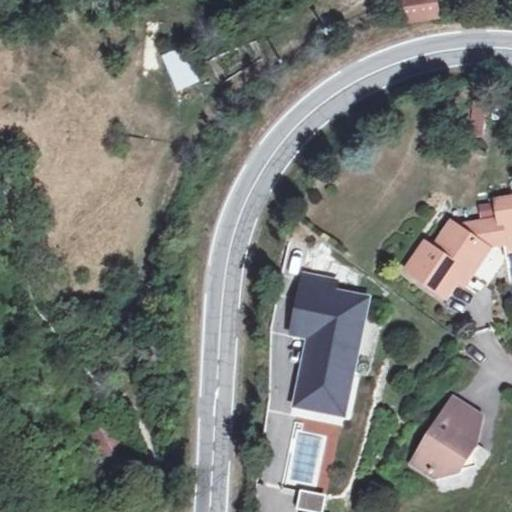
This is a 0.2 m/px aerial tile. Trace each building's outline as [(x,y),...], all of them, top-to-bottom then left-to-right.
[(397,0),(401,26),(440,20),(436,0),(397,0)] [(184,49),(163,58),(179,94),(200,85),(184,49)] [(511,229),(473,233),(508,263),(511,262),(511,229)] [(504,263),(508,263),(473,233),(465,247),(503,265),(504,263)] [(487,287),(503,265),(465,247),(454,261),(447,255),(428,280),(460,306),(479,281),(487,287)] [(291,339),(305,342),(294,410),(352,419),(372,297),(337,291),(338,280),(302,274),(291,339)] [(452,491),(473,485),(493,456),(488,452),(501,432),(471,410),(428,472),(452,491)] [(133,460),(110,420),(93,429),(115,470),(133,460)] [(325,511),(327,496),(300,493),(297,511),(325,511)]
